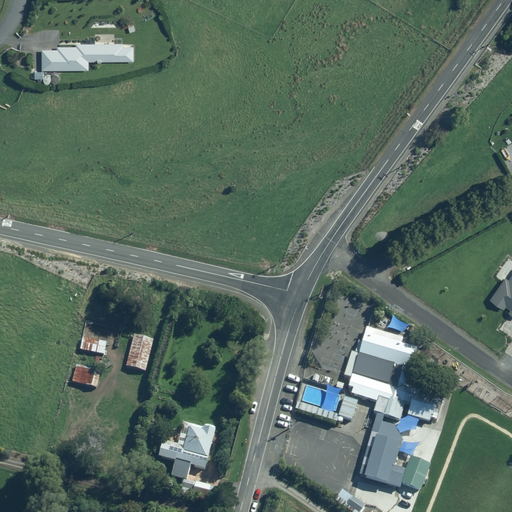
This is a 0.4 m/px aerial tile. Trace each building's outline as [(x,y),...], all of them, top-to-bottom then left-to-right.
[(55,49),(39,48),(39,69),(87,70),(87,61),(130,61),(131,44),(122,44),(122,42),(76,42),(76,45),(55,44),(55,49)] [(503,275),(486,298),(501,309),(504,306),(508,308),(504,313),(511,318),(511,271),(507,278),(503,275)] [(411,339),(371,328),(365,351),(405,361),(411,339)] [(130,343),(122,367),(142,373),(152,342),(127,335),(125,341),(130,343)] [(79,338),(76,350),(101,356),(104,344),(79,338)] [(98,371),(74,364),(68,383),(93,390),(98,371)] [(443,399),(417,391),(362,374),(358,388),(386,397),(383,407),(435,423),(443,399)] [(304,388),(294,414),(335,429),(337,423),(349,427),(356,407),(304,388)] [(377,410),(362,406),(357,425),(372,429),(377,410)] [(366,471),(394,478),(407,436),(403,420),(391,416),(387,433),(379,431),(366,471)] [(212,429),(180,421),(174,446),(160,443),(156,460),(172,464),(169,477),(180,480),(176,494),(191,498),(192,490),(208,494),(210,486),(187,480),(190,469),(202,471),(212,429)] [(339,488),(330,500),(346,511),(359,511),(363,507),(339,488)] [(374,499),(359,490),(354,499),(368,508),(374,499)]
